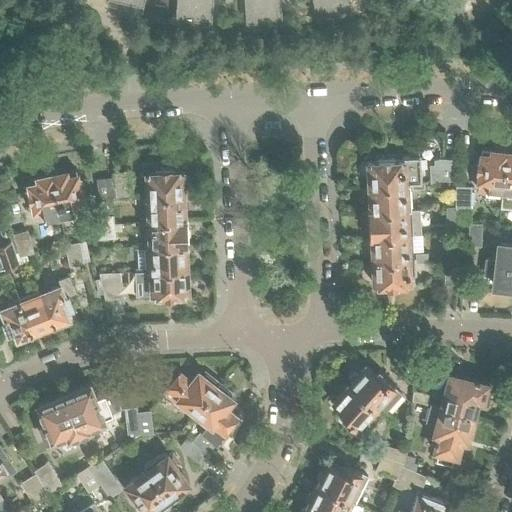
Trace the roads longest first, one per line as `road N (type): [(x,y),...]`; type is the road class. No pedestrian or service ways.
road 1 (residential): [(0,390),(98,351),(242,338)]
road 2 (residential): [(242,338),(233,98)]
road 3 (residential): [(324,333),(317,94)]
road 4 (residential): [(0,124),(139,98),(233,98)]
road 5 (residential): [(317,94),(511,93)]
road 6 (residential): [(324,333),(511,335)]
road 7 (residential): [(243,511),(270,464),(286,408),(283,336)]
